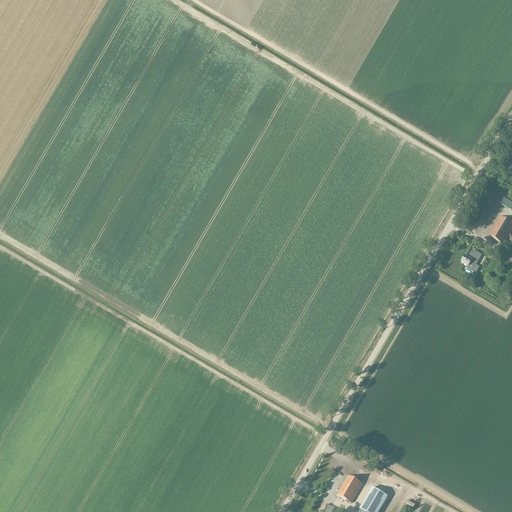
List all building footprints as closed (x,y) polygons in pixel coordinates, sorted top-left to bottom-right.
[(511,203),(503,198),(500,204),(511,210),(511,203)] [(511,224),(499,217),(488,236),(502,245),(511,228),(511,224)] [(464,256),(461,262),(467,266),(466,269),(475,274),(479,268),(475,265),(481,255),(476,252),(474,255),(471,253),(468,258),(464,256)] [(382,468),(375,481),(386,487),(390,481),(391,481),(394,475),(382,468)] [(327,484),(331,486),(337,475),(333,473),(327,484)] [(348,476),(337,495),(351,504),(362,485),(348,476)] [(378,511),(387,497),(372,488),(371,490),(361,507),(357,511),(378,511)]
